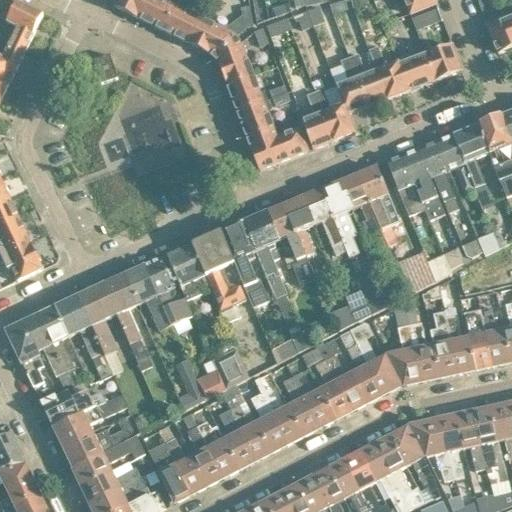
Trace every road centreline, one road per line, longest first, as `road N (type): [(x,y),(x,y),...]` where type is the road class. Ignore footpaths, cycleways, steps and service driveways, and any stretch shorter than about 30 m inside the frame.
road 1 (unclassified): [(208,511),(408,407),(511,386)]
road 2 (unclassified): [(81,274),(23,141),(87,16)]
road 3 (residential): [(497,97),(251,199)]
road 4 (residential): [(87,16),(199,71),(251,199)]
road 5 (unclassified): [(251,199),(81,274)]
road 6 (unclassified): [(70,511),(0,364)]
